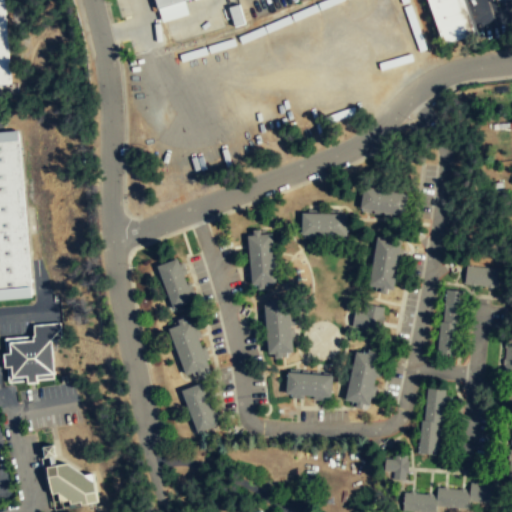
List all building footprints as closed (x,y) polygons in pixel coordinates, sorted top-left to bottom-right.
[(3,0),(10,82),(0,82),(0,0),(3,0)] [(190,0),(159,9),(156,0),(190,0)] [(463,0),(475,33),(442,45),(425,0),(463,0)] [(0,131),(0,299),(32,297),(21,130),(0,131)] [(407,192),(403,214),(358,206),(362,185),(407,192)] [(345,212),(345,233),(299,233),(300,211),(345,212)] [(269,232),(274,281),(249,283),(245,234),(269,232)] [(392,288),(400,240),(375,235),(367,284),(392,288)] [(178,258),(158,266),(173,308),(194,301),(178,258)] [(464,285),(497,289),(500,271),(467,267),(464,285)] [(464,293),(443,291),(437,355),(457,357),(464,293)] [(262,303),(287,301),(291,351),(266,352),(262,303)] [(353,334),(381,334),(381,308),(353,308),(353,334)] [(210,366),(186,375),(169,329),(192,320),(210,366)] [(6,381),(53,381),(54,339),(60,339),(60,324),(33,323),(33,338),(6,338),(6,346),(6,381)] [(511,370),(511,344),(503,344),(503,370),(511,370)] [(378,356),(367,404),(343,399),(354,350),(378,356)] [(285,371),(331,375),(329,396),(283,392),(285,371)] [(202,383),(182,390),(198,433),(219,425),(202,383)] [(446,391),(425,388),(417,453),(437,456),(446,391)] [(99,503),(95,466),(58,471),(55,445),(43,446),(50,496),(56,496),(58,508),(99,503)] [(407,455),(387,455),(387,481),(407,481),(407,455)] [(404,491),(403,511),(435,511),(436,504),(499,506),(500,486),(471,485),(470,494),(404,491)]
